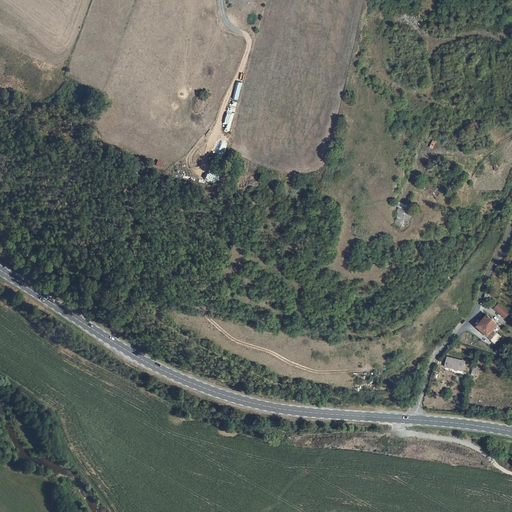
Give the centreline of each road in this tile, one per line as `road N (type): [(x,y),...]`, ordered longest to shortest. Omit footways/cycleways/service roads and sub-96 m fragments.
road 1 (primary): [(413,420),(235,399),(133,355),(0,270)]
road 2 (unclassified): [(413,420),(435,358),(476,311),(511,226)]
road 3 (track): [(220,0),(224,19),(250,39),(199,175)]
